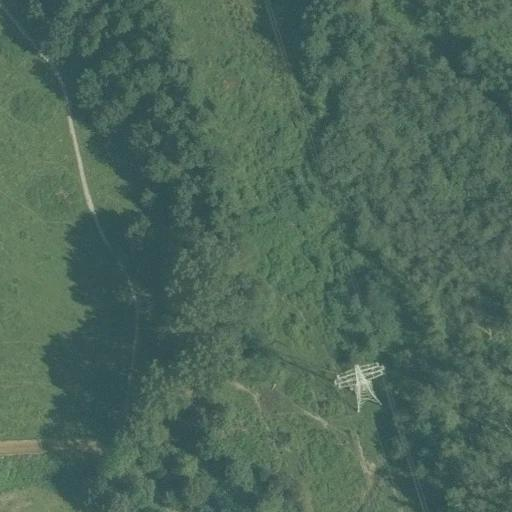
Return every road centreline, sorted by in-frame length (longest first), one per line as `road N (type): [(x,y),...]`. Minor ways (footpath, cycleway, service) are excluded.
road 1 (unknown): [(6,0),(66,75),(105,219),(137,280),(132,452)]
road 2 (track): [(132,452),(0,470)]
